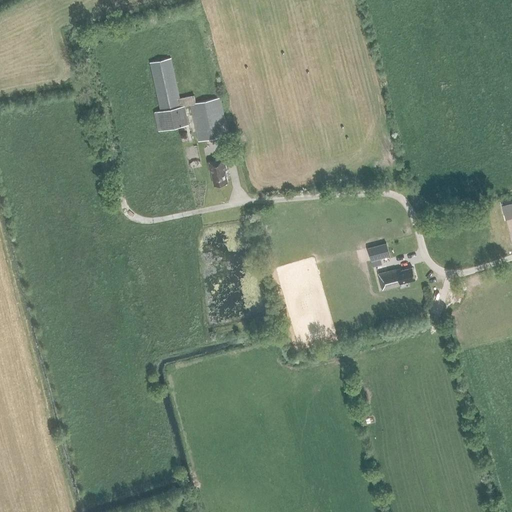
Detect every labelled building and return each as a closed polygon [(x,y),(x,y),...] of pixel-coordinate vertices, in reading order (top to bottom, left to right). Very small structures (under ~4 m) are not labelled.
[(171,58),(150,62),(160,110),(155,112),(159,131),(188,125),(184,106),(191,104),(199,141),(227,135),(222,108),(219,108),(217,98),(196,103),(194,96),(189,97),(179,99),(171,58)] [(208,162),(210,174),(212,174),(214,185),(228,183),(225,170),(226,170),(224,159),(208,162)] [(511,202),(508,204),(502,205),(505,220),(511,218),(511,217),(511,202)] [(389,256),(386,243),(368,248),(371,261),(389,256)] [(401,270),(400,268),(379,274),(382,288),(400,284),(400,283),(415,279),(412,267),(401,270)]
